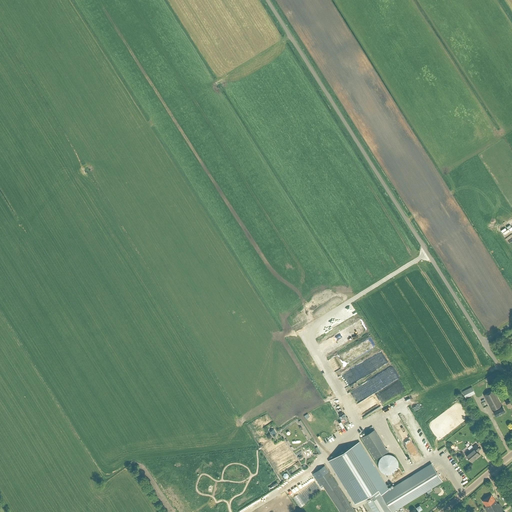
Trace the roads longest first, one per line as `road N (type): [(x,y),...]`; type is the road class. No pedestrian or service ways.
road 1 (unclassified): [(511,386),(267,0)]
road 2 (track): [(247,511),(377,418),(408,468),(431,456)]
road 3 (track): [(427,252),(303,332),(343,399)]
